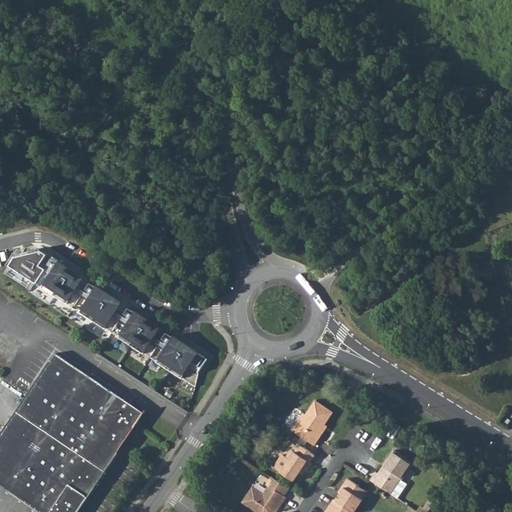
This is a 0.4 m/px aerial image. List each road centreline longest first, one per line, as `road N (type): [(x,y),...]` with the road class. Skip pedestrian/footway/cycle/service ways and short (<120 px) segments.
road 1 (residential): [(238,310),(195,315),(161,307),(44,237),(0,245)]
road 2 (track): [(306,286),(511,130)]
road 3 (tertiary): [(163,491),(258,346)]
road 4 (tertiary): [(284,274),(248,230),(225,143)]
road 5 (tertiary): [(225,143),(223,186),(250,285)]
road 6 (tertiary): [(240,0),(225,143)]
road 7 (tertiary): [(399,378),(511,446)]
road 8 (tertiary): [(283,351),(315,349),(399,378)]
